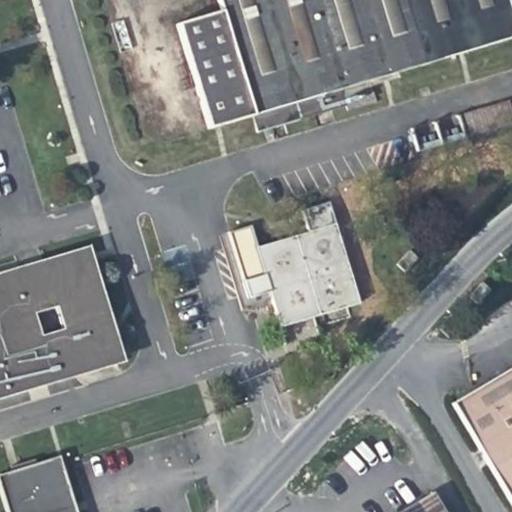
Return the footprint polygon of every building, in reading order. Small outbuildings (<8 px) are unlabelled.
[(511,34),(511,28),(511,26),(503,0),(222,0),(223,5),(178,18),(208,124),(254,111),(258,127),(349,101),(345,84),(511,34)] [(511,0),(503,0),(511,26),(511,0)] [(482,105),(490,127),(511,119),(511,115),(506,97),(482,105)] [(465,134),(490,127),(482,105),(458,112),(465,134)] [(271,289),(278,315),(311,305),(314,314),(359,300),(329,198),(302,205),(308,228),(257,245),(250,221),(227,229),(248,296),(271,289)] [(0,390),(116,358),(85,251),(0,275),(0,390)] [(311,305),(278,315),(281,324),(314,314),(311,305)] [(511,367),(451,404),(511,505),(511,367)] [(52,458),(68,511),(74,511),(58,456),(52,458)] [(0,497),(4,511),(68,511),(52,458),(34,464),(9,472),(0,474),(0,497)] [(7,466),(9,472),(34,464),(32,459),(7,466)] [(434,511),(426,497),(400,511),(434,511)]
